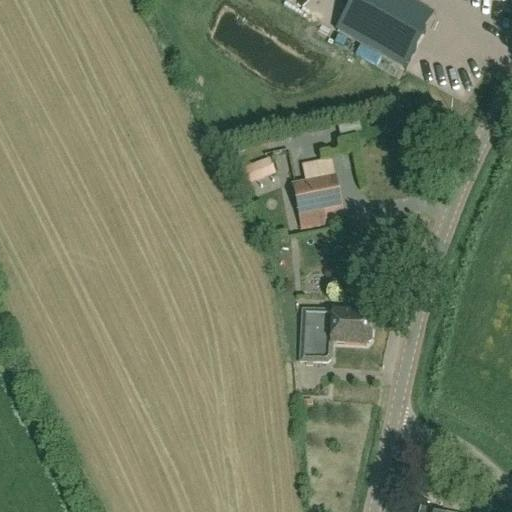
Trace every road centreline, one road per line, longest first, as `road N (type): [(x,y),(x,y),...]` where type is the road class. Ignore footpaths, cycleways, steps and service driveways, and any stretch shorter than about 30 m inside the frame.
road 1 (tertiary): [(393,428),(426,272),(470,158),(511,85)]
road 2 (unclassified): [(393,428),(450,443),(511,491)]
